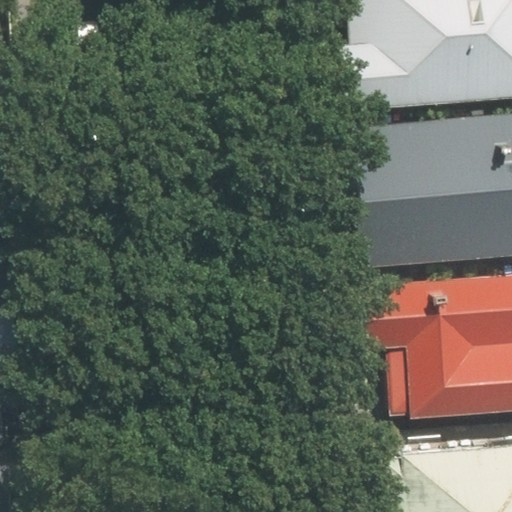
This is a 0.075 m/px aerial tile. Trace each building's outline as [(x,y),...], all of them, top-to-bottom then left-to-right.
[(511,0),(338,0),(341,41),(329,42),(332,106),(511,96),(511,0)] [(511,110),(343,120),(352,266),(511,256),(511,110)] [(381,417),(511,408),(511,270),(345,281),(349,349),(376,347),(381,417)] [(0,309),(0,378),(23,377),(21,309),(0,309)] [(511,511),(511,431),(373,441),(378,511),(511,511)] [(0,511),(36,511),(36,482),(0,482),(0,511)]
